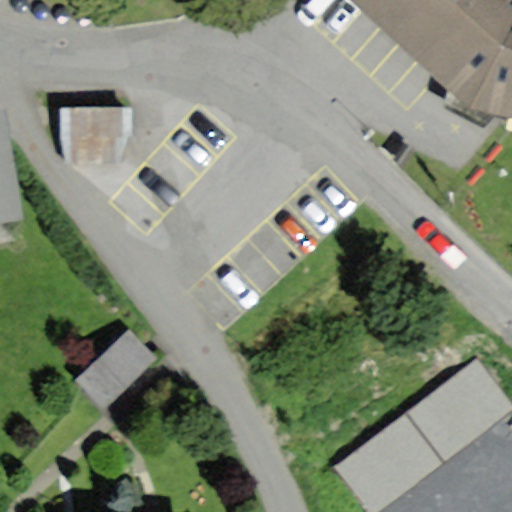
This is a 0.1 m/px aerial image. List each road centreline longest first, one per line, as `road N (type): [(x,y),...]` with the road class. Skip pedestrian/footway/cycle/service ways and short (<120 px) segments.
road 1 (residential): [(13,48),(162,56),(261,89),(511,306)]
road 2 (residential): [(285,511),(241,420),(174,313),(26,126),(13,48)]
